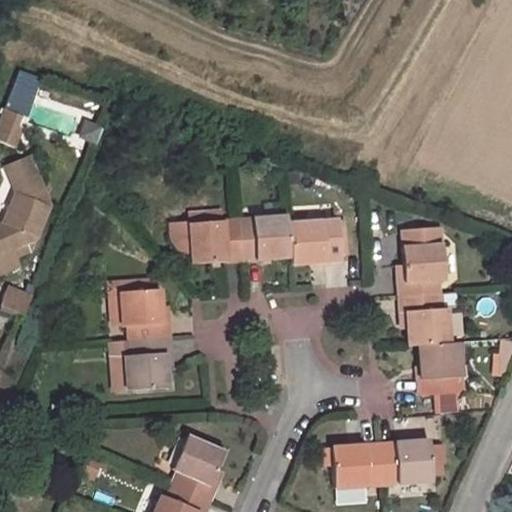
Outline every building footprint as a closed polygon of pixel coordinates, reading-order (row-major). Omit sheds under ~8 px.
[(11,102),(6,100),(2,110),(7,112),(11,102)] [(7,112),(2,110),(0,114),(0,143),(12,149),(16,137),(11,126),(15,116),(7,112)] [(16,197),(5,226),(0,228),(0,275),(19,268),(15,259),(29,251),(48,207),(27,159),(4,169),(16,197)] [(186,215),(187,225),(220,222),(219,212),(186,215)] [(285,225),(284,217),(235,221),(238,261),(261,259),(288,257),(285,225)] [(238,261),(235,221),(220,222),(187,225),(168,226),(169,239),(176,250),(187,249),(188,265),(215,263),(238,261)] [(288,257),(288,263),(313,262),(338,260),(337,253),(336,223),(335,221),(285,225),(288,257)] [(394,281),(396,297),(437,294),(436,280),(442,280),(437,228),(396,230),(399,266),(401,280),(394,281)] [(125,326),(126,341),(167,338),(165,321),(158,322),(157,307),(156,290),(148,291),(146,277),(125,278),(127,292),(115,293),(117,327),(125,326)] [(107,279),(109,294),(115,293),(127,292),(125,278),(107,279)] [(7,289),(0,302),(0,307),(23,317),(30,299),(7,289)] [(110,327),(117,327),(115,293),(109,294),(108,294),(110,327)] [(452,293),(437,294),(438,309),(444,309),(453,308),(452,293)] [(403,329),(405,347),(414,346),(446,344),(444,309),(438,309),(437,294),(396,297),(396,313),(403,313),(403,329)] [(165,306),(157,307),(158,322),(165,321),(165,306)] [(168,354),(167,338),(126,341),(108,343),(109,358),(121,357),(124,391),(164,388),(162,371),(161,355),(168,354)] [(446,344),(414,346),(417,371),(419,395),(460,392),(456,343),(446,344)] [(121,357),(109,358),(112,392),(124,391),(121,357)] [(169,484),(208,500),(214,487),(208,484),(214,469),(223,452),(185,435),(170,469),(175,472),(169,484)] [(377,445),(379,484),(429,479),(426,441),(399,443),(377,445)] [(331,488),(379,484),(377,445),(356,446),(328,448),(329,466),(331,488)] [(320,467),(329,466),(328,448),(319,449),(320,467)] [(86,456),(83,463),(96,468),(102,471),(105,464),(86,456)] [(96,468),(83,463),(78,475),(90,480),(96,468)] [(221,472),(214,469),(208,484),(214,487),(221,472)] [(158,495),(150,511),(203,511),(208,500),(169,484),(163,497),(158,495)]
